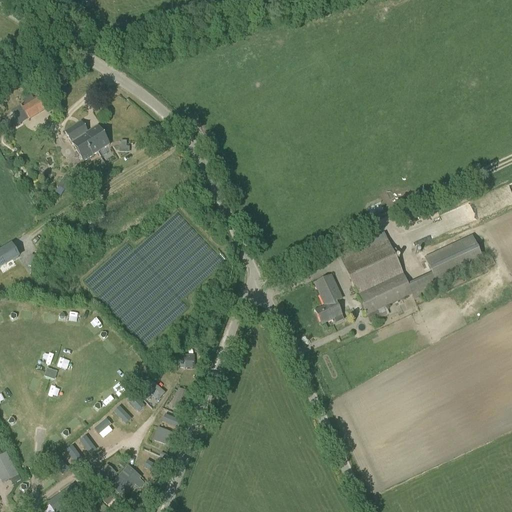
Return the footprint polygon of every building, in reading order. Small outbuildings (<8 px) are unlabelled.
[(20,108),(12,113),(19,125),(27,120),(28,122),(30,121),(29,119),(43,110),(44,112),(46,111),(37,96),(36,97),(36,98),(22,107),(22,106),(20,107),(20,108)] [(94,141),(89,133),(87,135),(80,124),(65,133),(83,162),(96,154),(89,144),(94,141)] [(97,128),(89,133),(94,141),(89,144),(96,154),(108,147),(97,128)] [(126,142),(120,142),(120,154),(129,154),(129,148),(126,148),(126,142)] [(64,177),(54,191),(60,196),(64,193),(72,182),(64,177)] [(387,242),(341,263),(357,297),(370,324),(389,315),(386,308),(411,296),(414,301),(439,290),(437,285),(484,263),(471,237),(424,260),(432,277),(409,288),(387,242)] [(0,268),(18,258),(11,246),(0,252),(0,268)] [(32,266),(38,267),(40,256),(34,255),(32,266)] [(314,286),(325,308),(335,303),(341,300),(331,278),(314,286)] [(335,303),(325,308),(316,313),(322,325),(341,316),(335,303)] [(74,312),(72,320),(81,322),(83,314),(74,312)] [(48,352),(45,360),(54,364),(57,355),(48,352)] [(182,368),(198,369),(198,356),(182,356),(182,368)] [(64,358),(60,368),(69,371),(72,361),(64,358)] [(140,382),(148,374),(142,367),(134,375),(140,382)] [(58,379),(60,371),(49,369),(48,377),(58,379)] [(154,380),(147,389),(161,401),(168,392),(154,380)] [(121,397),(130,390),(125,384),(116,390),(121,397)] [(182,388),(175,408),(187,412),(193,392),(182,388)] [(142,412),(147,407),(136,395),(131,400),(142,412)] [(110,414),(119,423),(131,412),(123,402),(110,414)] [(167,412),(157,441),(170,446),(181,417),(167,412)] [(72,427),(79,434),(86,427),(79,420),(72,427)] [(110,433),(115,430),(108,420),(96,428),(109,447),(116,442),(110,433)] [(88,452),(103,443),(95,430),(80,439),(88,452)] [(80,458),(85,454),(79,446),(74,450),(80,458)] [(11,452),(0,457),(0,471),(6,484),(22,476),(11,452)] [(69,466),(74,462),(67,453),(62,457),(69,466)] [(150,461),(144,475),(159,481),(164,467),(150,461)] [(130,501),(149,483),(132,466),(114,485),(130,501)]
